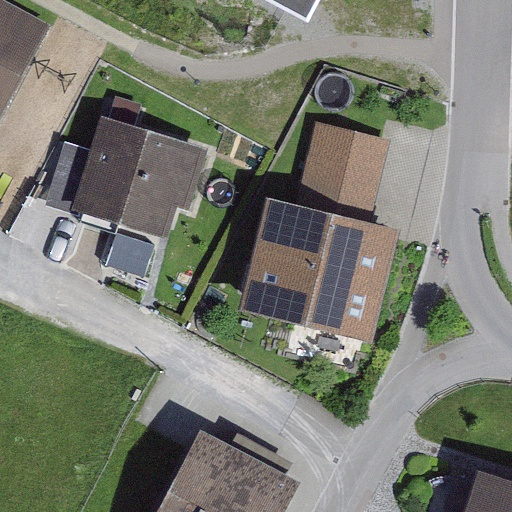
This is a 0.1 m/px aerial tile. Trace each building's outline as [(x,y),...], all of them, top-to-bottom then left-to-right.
[(0,0),(0,119),(51,22),(7,0),(0,0)] [(270,0),(309,21),(320,0),(270,0)] [(79,213),(81,206),(169,233),(178,204),(190,208),(210,145),(102,111),(91,147),(66,139),(46,203),(79,213)] [(267,189),(239,303),(374,336),(401,223),(371,216),(390,138),(317,120),(298,197),(267,189)] [(154,511),(281,511),(302,474),(202,422),(154,511)] [(511,511),(511,471),(479,461),(474,476),(457,470),(445,509),(446,511),(511,511)]
